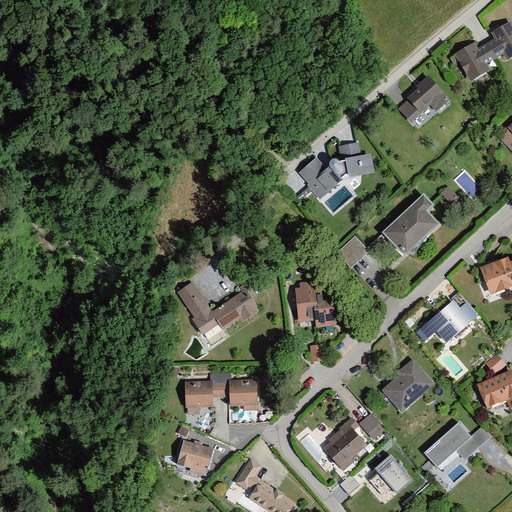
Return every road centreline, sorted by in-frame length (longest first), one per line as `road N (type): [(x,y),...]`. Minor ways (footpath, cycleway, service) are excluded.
road 1 (residential): [(339,511),(270,432),(511,208)]
road 2 (residential): [(282,163),(483,0)]
road 3 (track): [(183,0),(282,163)]
